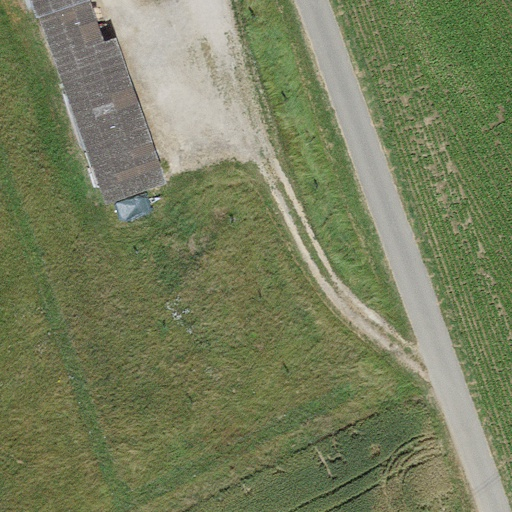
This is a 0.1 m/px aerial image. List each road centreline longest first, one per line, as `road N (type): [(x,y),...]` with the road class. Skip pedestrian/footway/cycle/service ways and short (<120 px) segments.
road 1 (track): [(312,0),(494,511)]
road 2 (track): [(447,381),(366,326),(334,293),(253,140),(213,0)]
